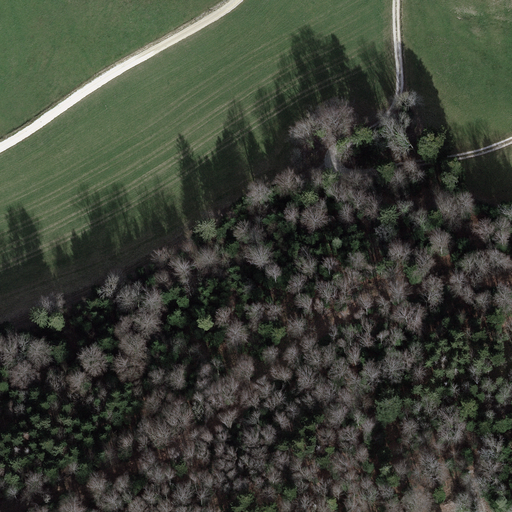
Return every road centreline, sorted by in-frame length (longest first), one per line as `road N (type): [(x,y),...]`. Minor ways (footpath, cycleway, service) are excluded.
road 1 (track): [(511,278),(428,285),(370,303),(315,335),(212,427),(17,511)]
road 2 (track): [(511,141),(352,176),(325,162),(392,117),(400,85),(396,0)]
road 3 (track): [(325,162),(94,287),(0,323)]
road 4 (track): [(238,0),(0,148)]
road 5 (track): [(511,404),(480,438),(483,511)]
